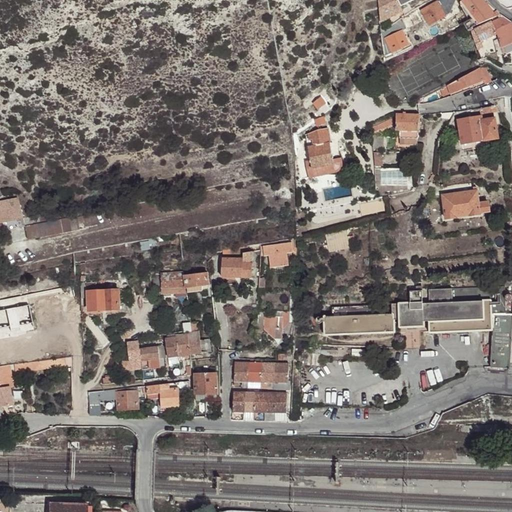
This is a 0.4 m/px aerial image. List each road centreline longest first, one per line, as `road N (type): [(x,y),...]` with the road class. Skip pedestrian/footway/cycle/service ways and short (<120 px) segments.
road 1 (residential): [(147,423),(386,427),(486,383),(511,383)]
road 2 (unknown): [(215,269),(220,424)]
road 3 (unknown): [(87,422),(86,389),(119,334),(145,321),(150,295)]
road 4 (residential): [(24,420),(147,423)]
